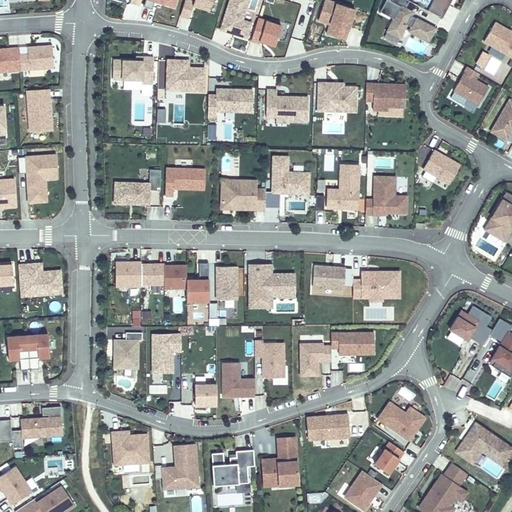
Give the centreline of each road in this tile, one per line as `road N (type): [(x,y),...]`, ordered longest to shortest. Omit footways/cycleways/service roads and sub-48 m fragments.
road 1 (residential): [(84,24),(161,32),(241,62),(364,55),(430,84)]
road 2 (residential): [(86,236),(351,243),(441,262)]
road 3 (residential): [(409,350),(374,384),(228,431),(168,424),(81,394)]
road 4 (residential): [(84,24),(86,236)]
road 5 (residential): [(409,350),(429,383),(441,434),(388,511)]
road 6 (residential): [(86,236),(81,394)]
road 7 (residential): [(430,84),(424,117),(496,162)]
